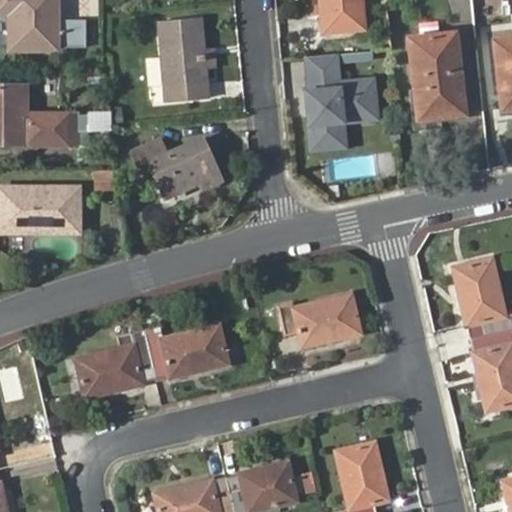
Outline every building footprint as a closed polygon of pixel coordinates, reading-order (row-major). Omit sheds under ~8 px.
[(0,0),(0,7),(12,7),(13,46),(86,45),(85,16),(57,17),(57,0),(0,0)] [(319,0),(323,33),(349,31),(347,13),(361,12),(359,0),(319,0)] [(204,72),(203,50),(201,21),(161,23),(167,108),(207,106),(204,72)] [(409,36),(416,116),(461,112),(453,31),(409,36)] [(511,106),(511,37),(492,40),(500,107),(511,106)] [(215,50),(203,50),(204,72),(218,71),(215,50)] [(337,74),(335,54),(306,56),(308,76),(337,74)] [(338,89),(338,83),(337,74),(308,76),(309,91),(338,89)] [(377,120),(373,80),(338,83),(338,89),(309,91),(305,92),(311,151),(329,149),(327,124),(342,123),(377,120)] [(26,84),(0,83),(0,141),(70,140),(70,111),(26,111),(26,84)] [(344,148),(342,123),(327,124),(329,149),(344,148)] [(150,166),(164,199),(199,185),(202,193),(220,186),(203,143),(168,156),(163,142),(133,153),(140,169),(150,166)] [(0,184),(0,230),(78,229),(78,184),(0,184)] [(468,338),(511,328),(511,322),(510,315),(505,317),(492,259),(452,268),(465,325),(466,325),(468,338)] [(274,305),(281,334),(295,331),(301,349),(359,334),(348,295),(292,308),(291,302),(274,305)] [(141,328),(153,376),(166,374),(167,376),(227,363),(216,324),(157,338),(155,325),(141,328)] [(138,380),(153,376),(141,328),(125,331),(128,344),(71,357),(80,396),(139,383),(138,380)] [(511,344),(511,328),(468,338),(472,353),(471,354),(484,412),(511,405),(511,349),(511,345),(511,344)] [(0,465),(53,453),(50,441),(0,453),(0,465)] [(369,511),(368,504),(383,500),(370,443),(331,451),(342,507),(324,511),(369,511)] [(225,488),(230,511),(248,511),(293,502),(282,460),(232,471),(235,485),(225,488)] [(230,511),(225,488),(222,476),(208,480),(207,477),(147,491),(152,511),(230,511)] [(511,511),(511,478),(498,481),(504,511),(511,511)]
